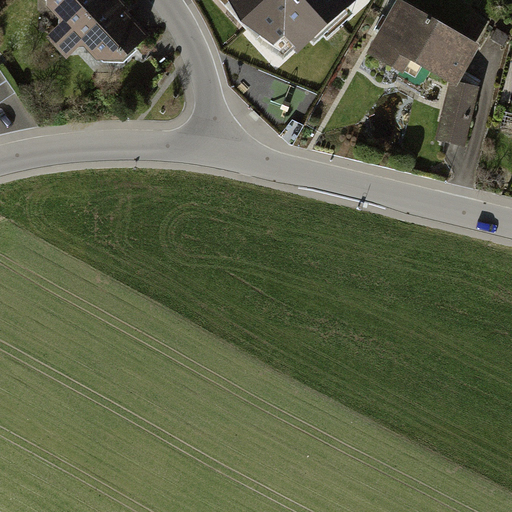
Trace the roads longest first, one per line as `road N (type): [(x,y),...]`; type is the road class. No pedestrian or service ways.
road 1 (residential): [(216,150),(511,223)]
road 2 (residential): [(0,163),(111,146),(216,150)]
road 3 (residential): [(216,150),(201,69),(162,0)]
